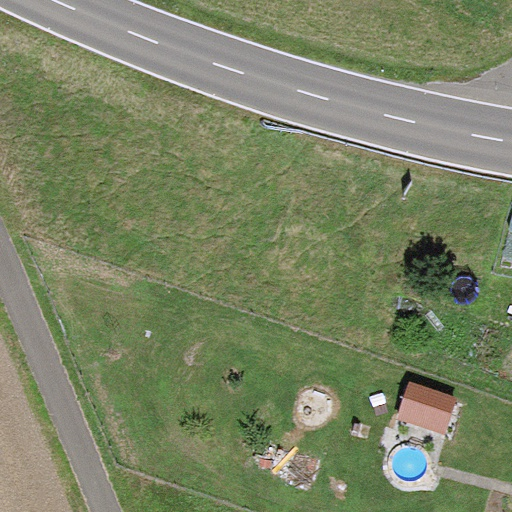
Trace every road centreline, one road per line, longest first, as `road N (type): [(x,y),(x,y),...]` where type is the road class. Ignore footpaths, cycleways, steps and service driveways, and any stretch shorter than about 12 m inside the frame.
road 1 (primary): [(57,0),(232,69),(511,138)]
road 2 (unclassified): [(0,249),(110,511)]
